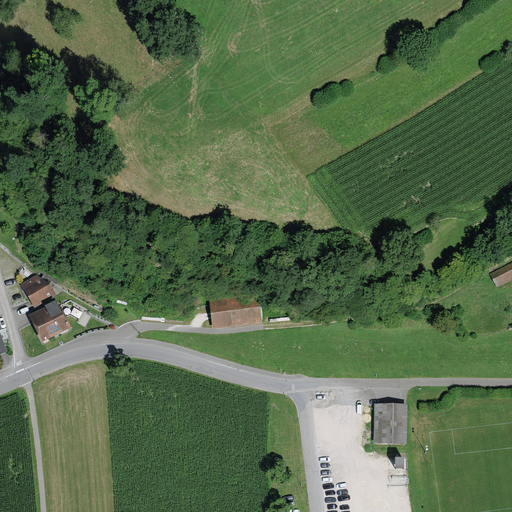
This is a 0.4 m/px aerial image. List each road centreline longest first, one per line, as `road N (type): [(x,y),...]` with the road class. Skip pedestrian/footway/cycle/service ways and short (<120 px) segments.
road 1 (residential): [(26,375),(80,352),(116,348),(303,388)]
road 2 (track): [(263,327),(426,306),(511,249)]
road 3 (unclassified): [(511,384),(303,388)]
road 4 (residential): [(303,388),(316,511)]
